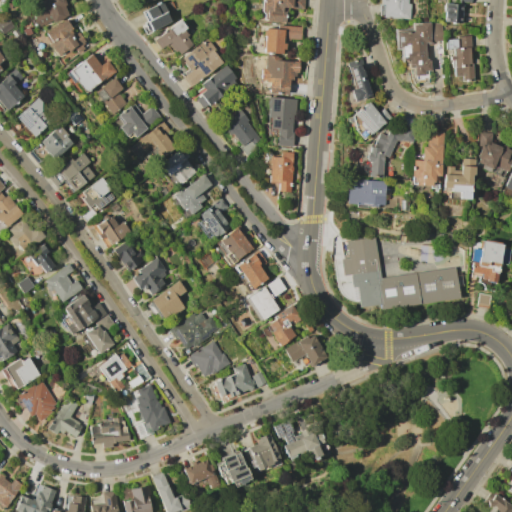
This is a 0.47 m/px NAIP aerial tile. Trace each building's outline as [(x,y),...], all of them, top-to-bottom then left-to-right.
[(44,9),(40,0),(68,0),(64,2),(65,4),(63,5),(67,15),(52,22),(51,20),(38,26),(33,14),(44,9)] [(149,0),(130,8),(126,0),(149,0)] [(302,0),(302,9),(286,8),(286,13),(284,13),(283,22),(264,21),(265,9),(262,9),(263,1),(266,1),(266,0),(302,0)] [(380,0),(407,0),(407,4),(410,4),(409,19),(382,17),(383,4),(380,4),(380,0)] [(443,2),(457,4),(457,0),(469,0),(469,2),(461,1),(459,22),(443,21),(444,11),(442,10),(443,2)] [(160,1),(165,10),(164,10),(170,21),(145,34),(139,24),(145,20),(141,11),(160,1)] [(0,19),(5,16),(12,26),(2,34),(0,31),(0,19)] [(56,24),(55,23),(57,21),(59,23),(64,19),(71,28),(69,29),(72,32),(70,34),(71,36),(77,32),(84,41),(82,42),(83,43),(81,45),(83,48),(77,52),(74,48),(68,52),(66,49),(57,55),(48,43),(51,41),(45,32),(56,24)] [(179,20),(185,27),(182,29),(186,34),(184,36),(190,44),(178,53),(175,50),(173,51),(167,43),(159,49),(153,40),(179,20)] [(412,30),(412,24),(418,24),(418,22),(440,21),(441,41),(429,41),(429,42),(431,42),(431,45),(424,45),(424,59),(426,59),(426,61),(428,61),(429,70),(422,71),(423,75),(412,75),(412,67),(407,67),(407,60),(400,60),(400,48),(395,48),(394,30),(412,30)] [(261,41),(263,41),(263,35),(262,35),(262,30),(264,30),(264,28),(276,29),(276,24),(300,26),(299,39),(288,38),(288,40),(281,40),(281,43),(284,43),(283,49),(280,49),(280,53),(262,51),(262,47),(260,47),(261,41)] [(456,38),(456,36),(469,35),(469,47),(468,47),(469,63),(471,63),(471,79),(461,79),(461,76),(453,76),(453,66),(451,66),(450,60),(449,60),(448,56),(450,56),(450,50),(452,49),(452,48),(444,49),(444,39),(456,38)] [(205,38),(213,49),(211,50),(220,62),(188,86),(182,77),(191,70),(190,68),(187,70),(181,62),(182,61),(180,58),(205,38)] [(90,53),(99,65),(105,60),(114,70),(101,80),(100,79),(84,92),(75,82),(72,84),(64,74),(90,53)] [(260,69),(263,69),(264,55),(275,56),(275,57),(278,58),(278,60),(297,62),(296,72),(295,72),(294,76),(291,76),(291,79),(287,79),(286,94),(268,92),(269,82),(264,81),(264,80),(259,79),(260,69)] [(359,57),(361,63),(359,64),(369,95),(352,101),(348,89),(354,87),(348,67),(346,68),(345,62),(359,57)] [(200,95),(198,94),(204,89),(200,84),(225,65),(235,78),(232,80),(235,84),(208,105),(207,104),(202,108),(195,99),(200,95)] [(0,79),(14,68),(21,77),(12,85),(22,96),(16,101),(16,102),(14,104),(13,102),(3,111),(0,107),(0,79)] [(112,77),(120,88),(116,91),(124,103),(110,114),(93,91),(112,77)] [(36,97),(40,102),(40,111),(34,116),(43,125),(31,136),(14,117),(36,97)] [(267,97),(295,99),(294,115),(291,115),(290,132),(292,132),(291,146),(276,145),(277,129),(269,129),(270,117),(267,117),(268,108),(266,108),(267,97)] [(366,101),(375,113),(381,108),(389,117),(362,139),(353,128),(354,127),(351,115),(366,101)] [(131,103),(140,114),(149,106),(158,117),(133,137),(130,132),(124,136),(117,126),(121,123),(115,116),(131,103)] [(74,108),(81,118),(72,125),(65,115),(74,108)] [(238,108),(247,120),(245,121),(258,138),(252,143),(255,147),(245,155),(238,146),(240,145),(231,133),(228,135),(219,122),(238,108)] [(135,142),(134,141),(161,121),(168,130),(163,134),(173,147),(166,153),(166,151),(156,159),(148,148),(135,158),(127,148),(135,142)] [(58,125),(66,134),(64,136),(70,143),(52,159),(42,148),(44,146),(39,141),(58,125)] [(366,152),(368,152),(368,146),(372,146),(374,138),(377,132),(384,136),(387,130),(412,131),(411,141),(403,141),(407,143),(405,147),(400,144),(402,141),(394,140),(386,157),(382,155),(380,177),(367,176),(369,160),(366,160),(366,152)] [(421,146),(425,146),(426,139),(428,140),(429,131),(441,132),(438,176),(432,175),(432,182),(430,181),(430,185),(414,184),(414,177),(410,177),(411,160),(420,160),(421,146)] [(490,142),(500,147),(501,145),(503,145),(506,146),(506,148),(510,149),(508,153),(510,154),(509,157),(511,158),(505,171),(492,165),(490,169),(476,162),(477,158),(475,157),(479,150),(477,149),(479,146),(477,146),(478,131),(490,132),(490,142)] [(181,146),(187,155),(183,158),(194,172),(178,184),(170,173),(168,175),(159,163),(181,146)] [(268,156),(270,156),(271,154),(280,155),(280,151),(291,152),(290,165),(290,167),(288,191),(277,191),(277,183),(268,182),(269,179),(267,179),(268,156)] [(69,158),(71,160),(81,153),(88,161),(84,164),(93,175),(71,192),(62,180),(54,186),(46,176),(69,158)] [(474,159),(472,175),(471,175),(468,199),(457,198),(458,192),(449,191),(449,187),(441,187),(443,166),(452,166),(452,170),(459,170),(460,157),(474,159)] [(511,190),(502,186),(511,166),(511,190)] [(179,190),(180,191),(189,184),(187,182),(194,177),(196,178),(201,174),(209,184),(198,192),(203,198),(197,203),(199,206),(190,214),(184,207),(182,209),(177,203),(178,202),(172,194),(179,190)] [(89,209),(81,198),(83,196),(80,191),(99,177),(108,188),(106,190),(112,197),(93,211),(95,214),(85,222),(80,216),(89,209)] [(346,179),(384,181),(382,205),(376,204),(376,207),(355,205),(355,204),(345,203),(346,179)] [(0,193),(3,197),(6,195),(21,214),(4,227),(0,222),(0,193)] [(220,197),(226,206),(218,212),(228,226),(216,236),(215,235),(214,235),(198,214),(220,197)] [(107,216),(108,217),(109,216),(115,225),(121,221),(128,230),(113,241),(114,242),(113,243),(112,242),(109,244),(103,236),(99,238),(97,235),(100,233),(94,225),(107,216)] [(20,218),(29,230),(34,226),(42,236),(24,251),(23,249),(21,250),(18,248),(17,249),(15,247),(17,246),(15,244),(13,246),(7,238),(11,234),(7,229),(20,218)] [(220,238),(219,237),(222,235),(223,236),(234,227),(240,235),(246,230),(250,235),(252,234),(260,243),(252,249),(251,248),(229,264),(214,244),(220,238)] [(378,304),(358,307),(355,286),(350,287),(348,274),(342,275),(339,259),(347,257),(344,240),(373,236),(376,257),(394,254),(395,261),(377,263),(379,278),(453,267),(458,298),(378,309),(378,304)] [(471,241),(478,242),(478,240),(483,241),(483,239),(499,242),(499,244),(501,244),(494,281),(480,278),(481,273),(469,271),(471,260),(468,259),(471,241)] [(124,240),(132,250),(136,247),(141,254),(137,257),(140,261),(126,271),(110,250),(124,240)] [(41,244),(46,251),(43,253),(52,266),(43,272),(37,264),(34,266),(26,255),(41,244)] [(256,250),(264,263),(258,267),(265,278),(250,288),(238,271),(237,273),(232,266),(256,250)] [(137,272),(136,269),(155,257),(163,270),(161,271),(163,274),(158,278),(162,283),(159,284),(161,286),(149,294),(145,288),(143,289),(142,286),(137,289),(130,277),(137,272)] [(67,264),(71,270),(64,275),(70,283),(75,280),(81,288),(60,302),(51,289),(47,291),(43,285),(45,284),(43,280),(67,264)] [(25,276),(32,286),(21,292),(15,283),(25,276)] [(276,277),(283,288),(272,296),(264,284),(276,277)] [(176,280),(183,291),(174,297),(182,307),(162,321),(148,300),(176,280)] [(262,286),(267,294),(268,293),(271,298),(270,299),(277,309),(259,320),(244,297),(262,286)] [(477,293),(488,295),(486,306),(476,304),(477,293)] [(66,315),(61,308),(81,295),(87,304),(86,305),(88,308),(97,303),(104,314),(91,322),(90,321),(70,334),(60,319),(66,315)] [(275,318),(273,315),(289,304),(299,319),(287,327),(292,335),(277,345),(264,325),(275,318)] [(192,313),(193,315),(199,312),(204,319),(209,316),(216,327),(208,333),(209,334),(192,346),(190,344),(183,349),(176,338),(174,339),(167,329),(192,313)] [(94,325),(93,323),(105,314),(112,324),(102,331),(111,344),(97,353),(93,348),(92,348),(91,346),(92,345),(83,333),(94,325)] [(306,320),(311,329),(307,332),(302,323),(306,320)] [(0,326),(6,323),(17,339),(10,344),(15,350),(1,360),(0,358),(0,326)] [(304,335),(306,338),(312,335),(324,356),(309,365),(302,353),(289,361),(282,348),(304,335)] [(211,341),(219,354),(221,353),(227,363),(209,373),(208,372),(201,376),(194,366),(192,367),(186,356),(211,341)] [(102,359),(103,361),(113,354),(115,357),(120,353),(141,381),(131,388),(119,372),(118,373),(121,376),(117,379),(122,386),(119,388),(119,389),(118,390),(117,389),(113,392),(95,367),(96,367),(94,365),(102,359)] [(0,369),(18,358),(19,361),(26,357),(37,375),(15,388),(8,377),(5,379),(0,371),(0,369)] [(215,380),(215,379),(217,378),(218,380),(233,374),(230,367),(242,363),(248,379),(250,379),(252,384),(250,384),(252,388),(228,397),(226,392),(217,396),(212,381),(215,380)] [(259,371),(264,382),(255,386),(250,376),(259,371)] [(31,384),(32,386),(40,381),(54,403),(51,405),(52,407),(48,409),(50,412),(46,414),(46,415),(37,421),(33,413),(28,416),(15,395),(31,384)] [(137,395),(135,390),(148,384),(158,408),(161,406),(167,422),(158,426),(159,427),(149,431),(145,422),(142,423),(134,404),(136,403),(134,397),(137,395)] [(85,388),(93,390),(89,404),(82,402),(85,388)] [(64,397),(75,404),(68,416),(78,422),(77,424),(80,426),(73,437),(62,430),(60,433),(56,430),(54,434),(45,428),(64,397)] [(110,422),(110,418),(119,417),(120,421),(121,420),(122,426),(124,426),(127,440),(110,442),(110,446),(101,447),(100,442),(90,444),(87,426),(110,422)] [(287,420),(291,431),(289,432),(291,437),(299,433),(298,431),(307,427),(310,433),(311,433),(312,434),(318,431),(319,434),(320,434),(323,442),(316,444),(320,454),(316,456),(317,458),(314,460),(313,457),(308,459),(304,449),(302,450),(303,452),(298,454),(297,452),(294,454),(294,455),(289,458),(288,456),(286,457),(281,445),(285,443),(281,435),(276,437),(272,426),(287,420)] [(139,421),(145,435),(138,438),(133,424),(139,421)] [(247,449),(247,447),(257,444),(255,438),(268,433),(277,458),(270,461),(271,464),(256,470),(256,468),(252,470),(249,461),(247,462),(242,450),(247,449)] [(217,457),(238,449),(250,480),(234,486),(232,481),(224,484),(222,477),(219,478),(213,463),(219,461),(217,457)] [(190,465),(190,462),(196,460),(197,462),(205,459),(207,464),(209,463),(218,484),(209,488),(207,483),(199,487),(196,481),(188,484),(182,468),(190,465)] [(0,472),(3,475),(1,478),(8,483),(12,479),(20,485),(4,507),(0,503),(0,472)] [(161,472),(172,498),(184,492),(190,507),(180,511),(179,509),(172,511),(163,511),(149,477),(161,472)] [(20,494),(29,498),(35,484),(53,491),(48,504),(49,505),(46,511),(15,511),(15,510),(13,509),(20,494)] [(125,485),(126,488),(129,487),(129,489),(147,485),(149,494),(147,495),(149,511),(124,511),(119,487),(125,485)] [(89,511),(89,505),(102,504),(101,492),(114,491),(116,511),(89,511)] [(489,491),(499,498),(499,497),(501,498),(501,499),(511,507),(511,511),(490,511),(494,506),(491,504),(490,506),(486,506),(486,501),(483,499),(489,491)] [(50,511),(51,508),(65,510),(66,502),(69,503),(70,495),(84,497),(81,511),(50,511)]
